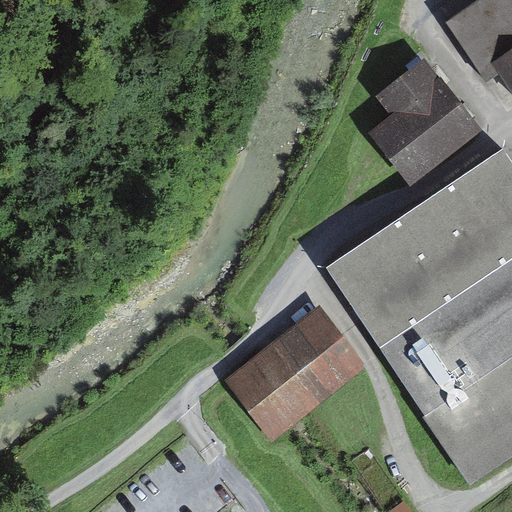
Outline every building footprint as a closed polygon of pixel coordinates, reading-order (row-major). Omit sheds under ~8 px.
[(511,0),(479,0),(446,22),(484,81),(498,72),(511,92),(511,0)] [(399,114),(374,132),(411,182),(482,129),(430,58),(383,92),(399,114)] [(511,155),(338,269),(475,480),(511,453),(511,155)] [(362,368),(317,313),(278,344),(230,384),(275,439),(362,368)] [(393,511),(417,511),(407,498),(392,510),(393,511)]
